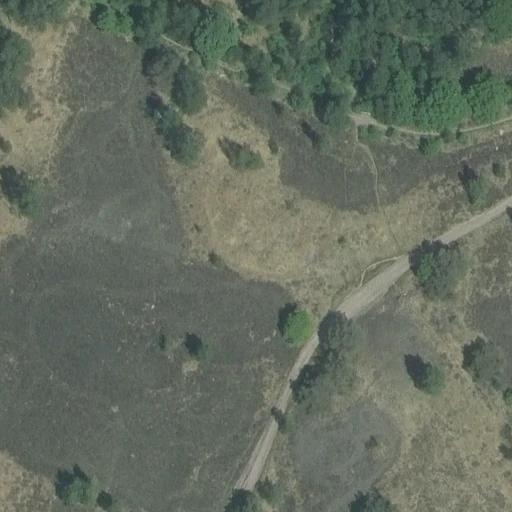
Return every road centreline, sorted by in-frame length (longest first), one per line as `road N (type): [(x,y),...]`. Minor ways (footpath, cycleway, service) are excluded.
road 1 (track): [(232,511),(312,338),(389,281)]
road 2 (track): [(511,199),(389,281)]
